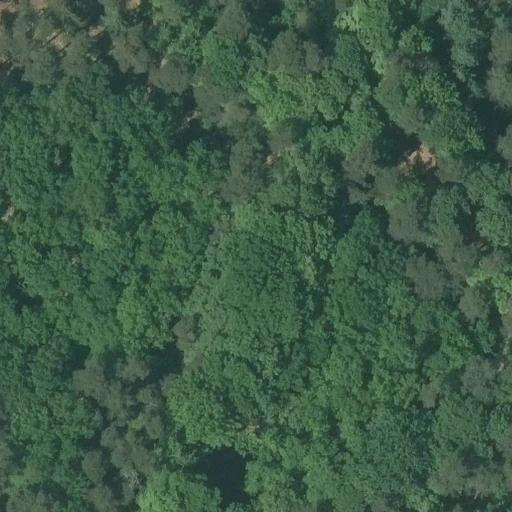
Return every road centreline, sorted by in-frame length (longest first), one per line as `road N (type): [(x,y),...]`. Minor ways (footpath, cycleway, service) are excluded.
road 1 (track): [(385,0),(176,511)]
road 2 (track): [(511,291),(363,0)]
road 3 (track): [(345,511),(511,434)]
road 4 (track): [(330,136),(482,237)]
